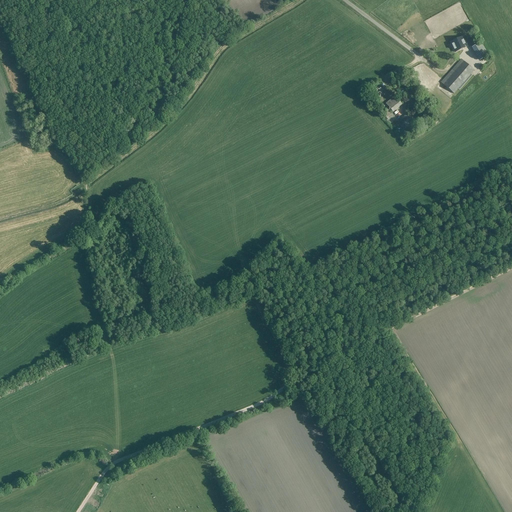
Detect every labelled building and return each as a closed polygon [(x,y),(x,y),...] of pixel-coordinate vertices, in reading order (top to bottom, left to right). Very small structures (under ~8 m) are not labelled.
[(462,38),(451,43),(453,49),(455,52),(458,51),(463,48),(466,47),(462,38)] [(488,55),(481,42),(472,47),(480,60),(488,55)] [(461,59),(441,82),(454,94),(474,71),(461,59)] [(392,113),(393,112),(402,105),(395,96),(385,104),(389,108),(382,113),(391,123),(396,119),(392,113)] [(401,121),(394,126),(399,132),(403,129),(407,134),(416,126),(407,115),(402,118),(400,120),(401,121)]
